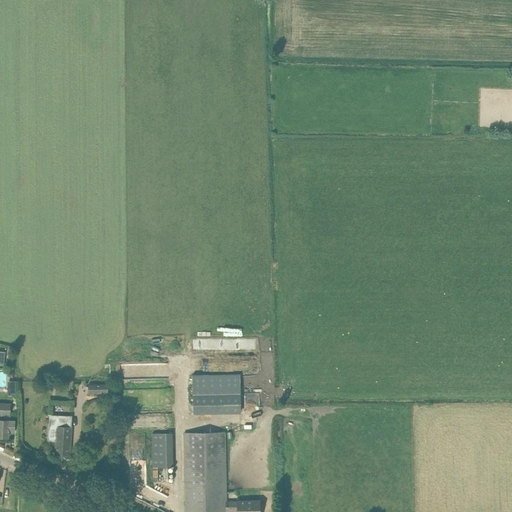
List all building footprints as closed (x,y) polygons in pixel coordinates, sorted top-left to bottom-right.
[(191,374),(193,413),(239,411),(238,372),(191,374)] [(108,385),(88,385),(88,394),(108,394),(108,385)] [(0,414),(2,415),(2,420),(0,420),(0,437),(8,438),(8,432),(14,432),(14,422),(15,421),(9,421),(10,404),(0,403),(0,414)] [(69,455),(70,445),(71,427),(70,427),(70,417),(58,416),(57,427),(49,427),(49,440),(56,440),(55,454),(69,455)] [(183,433),(185,503),(185,511),(221,511),(227,511),(238,511),(237,511),(259,511),(260,508),(259,500),(237,501),(237,502),(225,502),(224,432),(183,433)] [(152,467),(172,467),(171,433),(151,433),(152,467)]
